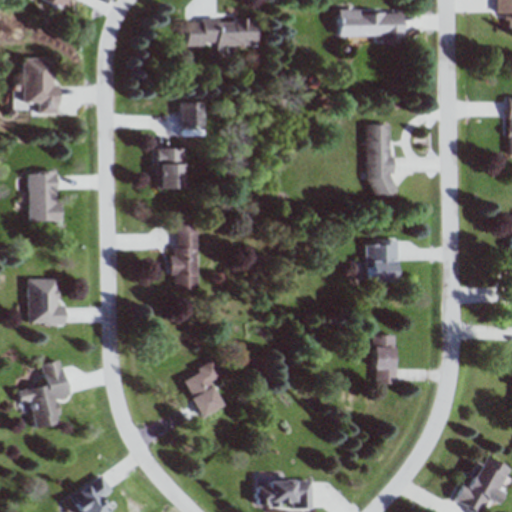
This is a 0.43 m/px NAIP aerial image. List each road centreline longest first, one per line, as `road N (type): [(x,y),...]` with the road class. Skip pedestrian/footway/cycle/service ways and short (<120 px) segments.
road 1 (residential): [(129,0),(109,38),(111,358),(133,440),(193,511)]
road 2 (residential): [(374,511),(426,450),(452,358),(449,0)]
